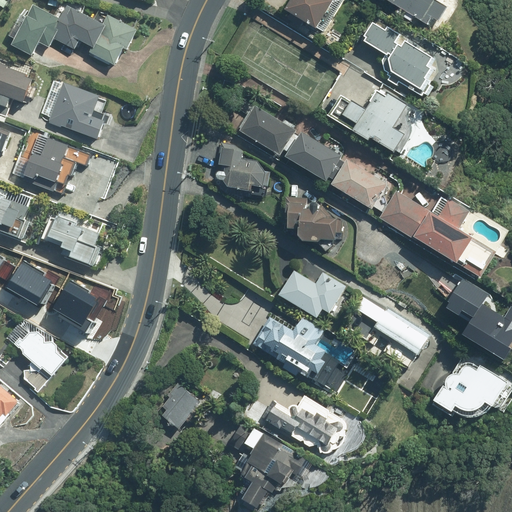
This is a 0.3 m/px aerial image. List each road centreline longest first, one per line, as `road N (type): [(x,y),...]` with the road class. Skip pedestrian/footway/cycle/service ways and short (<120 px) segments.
road 1 (secondary): [(206,0),(184,61),(135,335),(116,379),(8,511)]
road 2 (unknown): [(0,240),(59,262),(151,279)]
